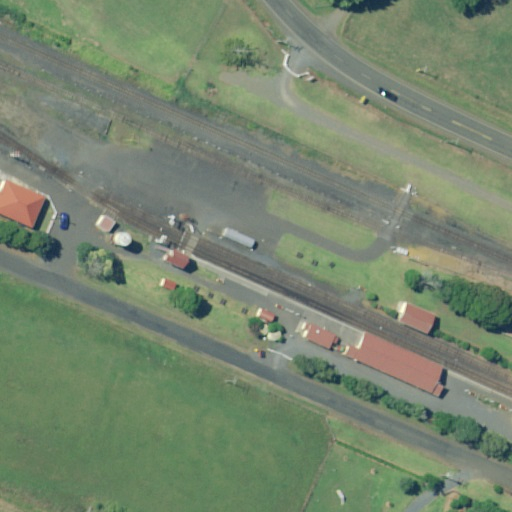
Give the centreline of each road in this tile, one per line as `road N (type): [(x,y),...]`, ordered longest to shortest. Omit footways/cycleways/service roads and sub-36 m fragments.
road 1 (unclassified): [(511,479),(0,259)]
road 2 (unclassified): [(273,0),(374,83),(511,149)]
